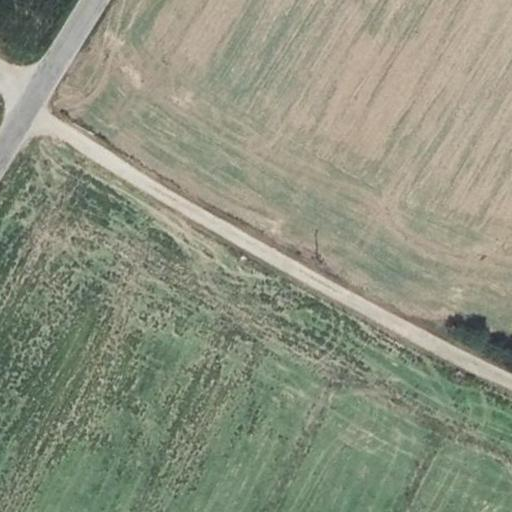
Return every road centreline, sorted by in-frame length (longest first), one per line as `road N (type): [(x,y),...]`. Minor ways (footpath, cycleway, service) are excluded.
road 1 (track): [(511,384),(402,334),(102,158),(25,99)]
road 2 (unclassified): [(90,0),(0,146)]
